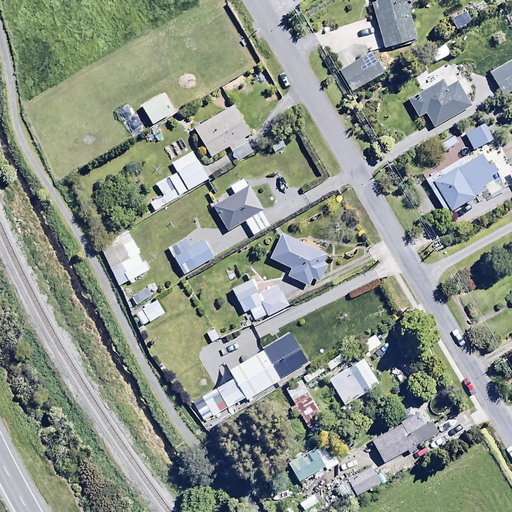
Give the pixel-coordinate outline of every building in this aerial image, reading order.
[(372,0),(373,2),(369,3),(381,47),(388,45),(389,50),(414,43),(403,2),(408,0),(372,0)] [(449,19),(450,20),(455,30),(468,24),(462,12),(449,19)] [(381,75),(369,52),(336,70),(348,92),(381,75)] [(511,59),(488,73),(501,95),(511,88),(511,59)] [(440,79),(406,98),(405,98),(416,117),(423,113),(431,127),(469,106),(455,82),(445,88),(440,79)] [(250,134),(232,104),(192,128),(208,157),(225,147),(234,161),(251,152),(243,138),(250,134)] [(463,133),(463,135),(472,150),(492,139),(483,122),(463,133)] [(457,143),(452,136),(438,145),(443,152),(457,143)] [(464,160),(462,156),(424,179),(444,214),(481,191),(482,193),(486,190),(490,196),(511,184),(511,186),(511,171),(511,172),(495,141),(475,151),(477,154),(464,160)] [(191,151),(170,163),(181,184),(155,199),(160,208),(187,192),(186,191),(207,179),(191,151)] [(233,194),(211,207),(226,231),(243,221),(252,236),(268,226),(259,212),(261,210),(242,178),(228,186),(233,194)] [(278,233),(268,259),(288,267),(285,275),(307,285),(309,279),(317,282),(325,264),(320,262),(324,253),(278,233)] [(201,239),(183,249),(194,269),(212,259),(211,257),(213,255),(206,242),(203,243),(201,239)] [(137,253),(128,258),(122,244),(102,253),(117,284),(145,272),(137,253)] [(229,288),(230,289),(235,301),(236,301),(241,313),(249,310),(253,321),(286,307),(278,285),(257,293),(251,279),(229,288)] [(149,286),(131,298),(138,309),(156,297),(149,286)] [(306,364),(289,333),(226,369),(235,384),(225,390),(233,402),(243,397),(245,401),(279,382),(278,381),(306,364)] [(326,379),(327,380),(342,405),(377,384),(361,358),(326,379)] [(298,380),(284,389),(294,405),(288,409),(294,417),(298,415),(312,438),(328,428),(298,380)] [(227,408),(215,388),(191,402),(202,421),(211,415),(212,417),(227,408)] [(422,424),(415,413),(369,441),(382,463),(404,450),(407,454),(414,450),(412,447),(435,432),(428,420),(422,424)] [(297,482),(323,466),(312,448),(285,464),(297,482)] [(379,482),(368,466),(335,489),(342,498),(345,496),(348,501),(355,496),(356,497),(379,482)]
